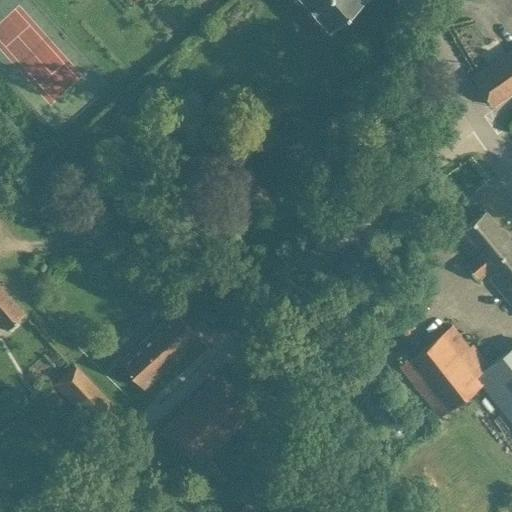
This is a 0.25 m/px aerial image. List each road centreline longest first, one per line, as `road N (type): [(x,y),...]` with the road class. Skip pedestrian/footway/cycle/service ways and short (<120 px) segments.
road 1 (unclassified): [(43,511),(483,123)]
road 2 (unclassified): [(483,123),(408,0)]
